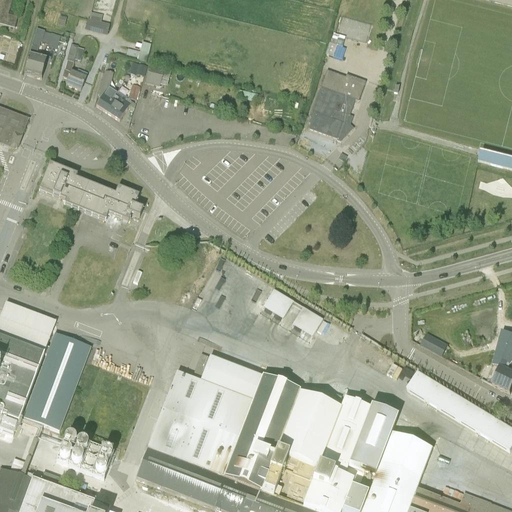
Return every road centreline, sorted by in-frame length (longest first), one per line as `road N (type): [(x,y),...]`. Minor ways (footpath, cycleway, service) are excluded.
road 1 (tertiary): [(394,281),(289,271),(257,259),(170,196),(90,118),(0,80)]
road 2 (unclassified): [(511,408),(409,354),(398,334),(394,281)]
road 3 (unknown): [(395,0),(358,128),(320,170)]
road 4 (tertiary): [(394,281),(511,255)]
